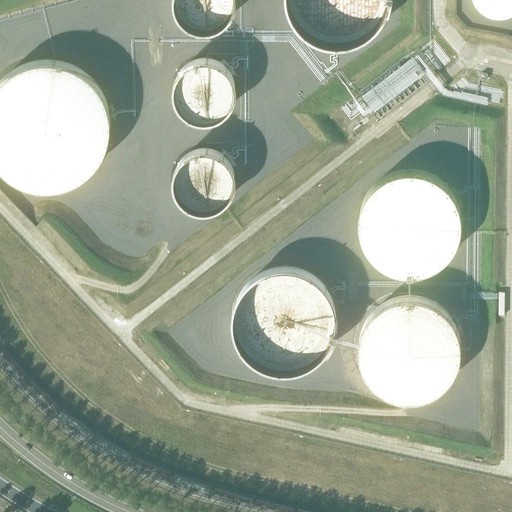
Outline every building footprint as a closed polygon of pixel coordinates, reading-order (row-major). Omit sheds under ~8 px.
[(172,0),(173,0),(173,2),(173,3),(174,5),(174,7),(175,9),(176,11),(177,13),(178,14),(179,17),(181,19),(182,20),(184,22),(186,23),(187,24),(189,25),(191,26),(194,28),(196,28),(198,29),(200,29),(202,29),(205,30),(207,29),(209,29),(212,29),(213,28),(215,28),(217,27),(219,26),(221,25),(223,24),(225,22),(227,20),(228,19),(229,18),(230,16),(232,15),(233,13),(234,11),(234,10),(235,8),(235,7),(236,5),(236,3),(236,1),(236,0),(172,0)] [(285,0),(286,3),(287,5),(288,9),(289,11),(291,15),(292,18),(294,20),(296,24),(298,26),(300,28),(303,30),(305,32),(308,34),(310,36),(313,38),(317,39),(319,40),(323,42),(325,42),(329,43),(332,44),(336,44),(338,44),(342,44),(345,44),(349,43),(351,42),(355,41),(358,40),(360,39),(364,38),(367,36),(369,34),(371,33),(374,30),(377,28),(379,26),(381,24),(382,22),(383,20),(385,17),(386,15),(387,13),(388,11),(389,9),(389,8),(390,6),(391,4),(391,3),(391,0),(285,0)] [(511,0),(476,0),(478,2),(480,3),(481,5),(483,6),(486,8),(487,9),(489,9),(492,10),(495,11),(496,11),(498,11),(500,11),(502,11),(505,11),(507,10),(509,10),(511,9),(511,8),(511,0)] [(420,45),(420,57),(444,57),(444,45),(420,45)] [(231,70),(230,69),(229,67),(227,65),(225,63),(224,62),(223,62),(220,60),(218,59),(215,57),(213,57),(211,56),(208,56),(205,56),(203,56),(200,56),(198,56),(195,57),(192,58),(190,59),(188,61),(186,62),(184,64),(181,66),(180,68),(178,70),(177,72),(175,75),(175,77),(174,79),(174,80),(174,81),(173,83),(173,86),(173,88),(173,89),(173,91),(173,93),(174,95),(174,97),(174,98),(175,100),(176,101),(177,103),(178,106),(180,107),(181,109),(183,111),(185,112),(186,114),(189,115),(191,116),(192,117),(194,118),(196,118),(199,119),(201,119),(203,119),(205,119),(207,119),(210,119),(212,118),(214,118),(217,117),(219,116),(221,115),(222,114),(224,113),(226,111),(228,110),(229,108),(231,106),(232,104),(233,102),(234,100),(234,99),(235,97),(235,96),(236,94),(236,93),(236,91),(236,89),(236,88),(236,86),(236,84),(236,82),(235,79),(235,77),(234,75),(233,74),(232,72),(231,70)] [(0,164),(1,165),(4,168),(7,171),(10,173),(12,175),(14,176),(17,177),(19,179),(23,180),(26,181),(28,182),(33,183),(35,184),(38,184),(41,185),(45,185),(48,185),(51,185),(54,185),(56,184),(59,184),(63,183),(67,182),(70,181),(74,179),(76,178),(80,176),(83,174),(85,172),(87,171),(89,169),(91,167),(93,165),(96,162),(98,159),(99,157),(102,153),(103,151),(104,148),(105,147),(106,144),(107,142),(108,139),(108,136),(109,134),(109,132),(109,131),(110,128),(110,125),(110,122),(110,119),(110,117),(109,114),(109,111),(108,108),(108,105),(107,103),(106,100),(105,97),(104,95),(102,92),(100,89),(99,86),(97,84),(95,82),(93,80),(91,78),(89,76),(87,74),(85,72),(83,70),(80,69),(78,67),(76,66),(73,65),(70,64),(68,63),(65,62),(62,61),(58,60),(55,60),(53,59),(50,59),(47,59),(44,59),(41,59),(39,60),(34,60),(32,61),(29,62),(26,63),(23,64),(21,65),(18,66),(16,67),(13,69),(11,70),(9,72),(7,74),(4,75),(1,78),(0,79),(0,164)] [(232,163),(231,161),(230,159),(228,157),(226,154),(224,153),(223,152),(222,151),(219,150),(218,149),(215,148),(212,147),(210,146),(207,146),(204,146),(201,146),(199,146),(197,147),(194,148),(191,149),(189,150),(186,152),(185,153),(182,155),(181,156),(180,158),(179,159),(178,159),(177,161),(176,164),(175,166),(174,168),(174,169),(173,171),(173,173),(173,175),(173,176),(173,179),(173,181),(173,183),(174,185),(174,188),(176,191),(177,193),(178,194),(179,196),(180,198),(182,200),(183,201),(185,202),(186,204),(187,204),(189,205),(191,206),(194,207),(196,208),(198,209),(200,209),(203,209),(205,209),(207,209),(209,209),(211,208),(213,208),(215,207),(217,206),(219,206),(221,204),(223,203),(224,202),(225,201),(227,200),(228,198),(230,197),(231,194),(233,192),(233,190),(234,188),(235,186),(235,184),(236,182),(236,181),(236,179),(236,178),(236,176),(236,174),(236,173),(235,171),(235,169),(234,167),(233,165),(233,164),(232,163)] [(461,222),(461,219),(461,216),(461,214),(460,211),(460,209),(459,206),(459,204),(458,202),(457,199),(456,197),(455,195),(453,192),(452,190),(450,188),(449,186),(447,184),(445,182),(443,181),(441,179),(439,177),(437,176),(436,175),(434,174),(431,173),(429,172),(427,171),(424,170),(422,170),(419,169),(417,169),(414,168),(412,168),(409,168),(407,168),(404,169),(401,169),(399,169),(396,170),(394,171),(392,172),(389,172),(387,174),(385,175),(383,176),(380,178),(377,180),(375,182),(374,183),(372,185),(370,187),(369,189),(367,191),(366,193),(365,196),(363,198),(362,200),(362,201),(361,204),(360,206),(360,209),(359,211),(359,214),(359,216),(359,219),(359,222),(359,224),(359,227),(360,229),(360,232),(361,234),(362,236),(363,239),(364,241),(365,243),(366,246),(368,248),(368,249),(370,251),(371,253),(373,255),(375,257),(377,258),(379,260),(381,261),(383,263),(385,264),(388,265),(390,266),(392,267),(394,268),(396,268),(398,269),(401,270),(403,270),(407,270),(410,270),(412,270),(415,270),(417,270),(420,269),(422,269),(425,268),(429,267),(431,266),(433,265),(435,263),(438,262),(440,261),(442,259),(444,257),(446,256),(447,254),(449,252),(451,250),(452,248),(453,246),(455,244),(456,241),(457,239),(458,235),(459,234),(459,232),(460,229),(460,227),(461,224),(461,222)] [(337,319),(337,316),(337,313),(337,311),(337,308),(336,306),(335,302),(334,299),(333,297),(332,295),(331,292),(330,290),(328,287),(326,285),(325,283),(323,281),(321,279),(319,277),(317,275),(315,274),(313,272),(311,271),(309,270),(306,269),(304,268),(302,267),(299,266),(297,265),(294,265),(292,264),(289,264),(286,264),(284,264),(281,264),(277,264),(274,265),(271,265),(269,266),(266,267),(264,268),(261,269),(259,270),(257,272),(255,273),(253,275),(251,276),(248,279),(247,280),(245,282),(243,284),(242,286),(240,288),(239,290),(238,292),(237,295),(235,297),(235,299),(234,302),(233,304),(233,307),(232,309),(232,312),(232,315),(232,317),(232,320),(232,322),(232,325),(233,327),(233,330),(234,332),(235,335),(236,337),(237,340),(238,342),(240,344),(241,346),(242,348),(244,350),(246,352),(248,354),(249,356),(251,358),(255,360),(258,362),(260,363),(262,364),(265,366),(267,366),(270,367),(272,368),(275,368),(277,369),(280,369),(282,369),(285,369),(288,369),(290,369),(293,369),(295,368),(298,368),(300,367),(303,366),(305,365),(308,364),(310,363),(312,362),(314,360),(316,359),(318,357),(320,355),(322,353),(324,352),(326,350),(327,348),(329,345),(330,343),(331,341),(332,339),(333,336),(334,334),(335,331),(336,329),(336,326),(337,324),(337,321),(337,319)] [(460,343),(460,341),(460,338),(460,336),(459,333),(458,331),(458,328),(457,326),(456,324),(454,321),(453,319),(452,317),(450,314),(448,312),(446,310),(444,308),(442,306),(440,305),(438,303),(436,302),(435,301),(433,300),(431,299),(428,298),(426,297),(423,296),(421,296),(418,295),(416,295),(413,294),(411,294),(408,294),(406,294),(403,295),(401,295),(398,295),(396,296),(392,297),(390,298),(387,299),(384,301),(382,302),(380,304),(377,305),(376,307),(374,309),(372,310),(370,312),(369,313),(368,315),(366,317),(365,320),(364,322),(363,324),(362,327),(361,329),(360,331),(359,334),(359,336),(358,339),(358,341),(358,344),(358,347),(358,349),(358,352),(359,354),(359,357),(360,359),(360,362),(361,364),(362,366),(363,369),(365,371),(366,373),(367,375),(369,377),(371,379),(373,382),(374,383),(376,385),(378,386),(380,388),(382,389),(384,390),(387,392),(389,393),(391,394),(394,394),(396,395),(399,396),(401,396),(404,397),(406,397),(409,397),(412,397),(414,397),(417,396),(419,396),(422,395),(424,395),(427,394),(429,393),(431,392),(434,391),(436,389),(438,388),(440,387),(442,385),(444,383),(446,382),(448,380),(449,378),(451,376),(452,374),(454,371),(455,369),(456,367),(457,364),(458,362),(459,360),(459,357),(460,355),(460,352),(460,350),(460,348),(460,346),(460,343)]
